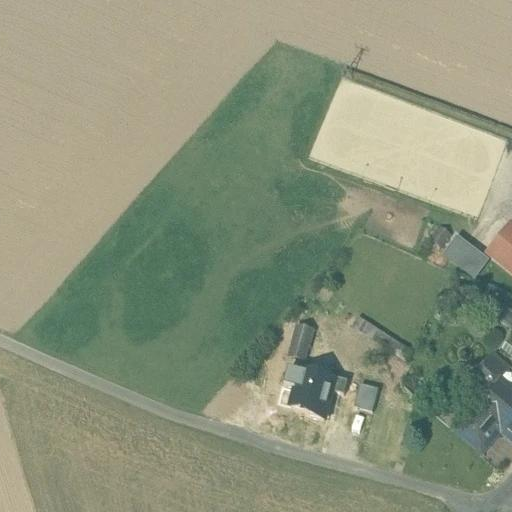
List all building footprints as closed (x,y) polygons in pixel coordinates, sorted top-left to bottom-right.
[(511,224),(486,255),(511,275),(511,224)] [(438,230),(433,244),(445,249),(450,234),(438,230)] [(451,236),(438,257),(475,279),(488,259),(451,236)] [(298,328),(290,358),(304,362),(314,332),(298,328)] [(508,371),(494,359),(472,385),(484,395),(473,407),(474,408),(499,430),(511,441),(511,390),(500,380),(508,371)] [(337,382),(301,372),(292,408),(307,412),(306,416),(325,421),(333,393),(334,393),(337,382)] [(358,385),(353,406),(369,410),(375,389),(358,385)] [(499,430),(474,408),(454,431),(482,456),(492,444),(489,441),(499,430)]
